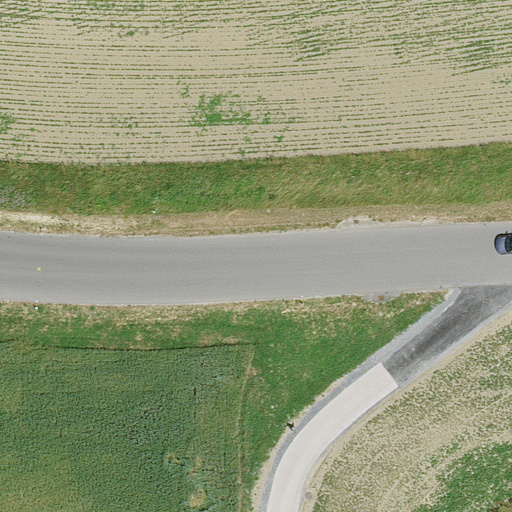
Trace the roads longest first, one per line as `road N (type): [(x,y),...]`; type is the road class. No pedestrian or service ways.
road 1 (tertiary): [(511,255),(152,270),(0,259)]
road 2 (track): [(511,284),(321,413),(273,511)]
